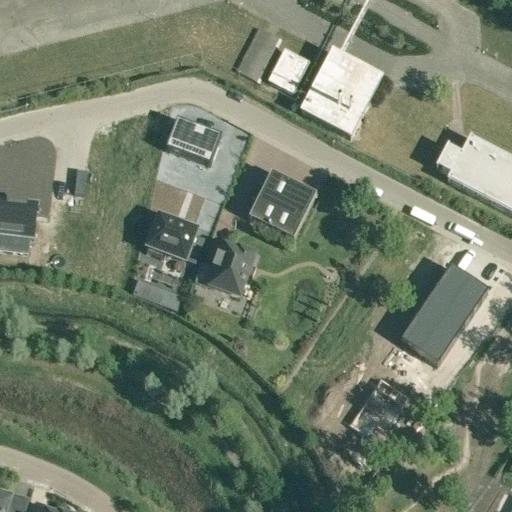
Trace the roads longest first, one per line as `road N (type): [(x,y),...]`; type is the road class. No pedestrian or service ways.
road 1 (residential): [(63,114),(168,91),(212,96),(511,252)]
road 2 (residential): [(0,462),(42,474),(109,511)]
